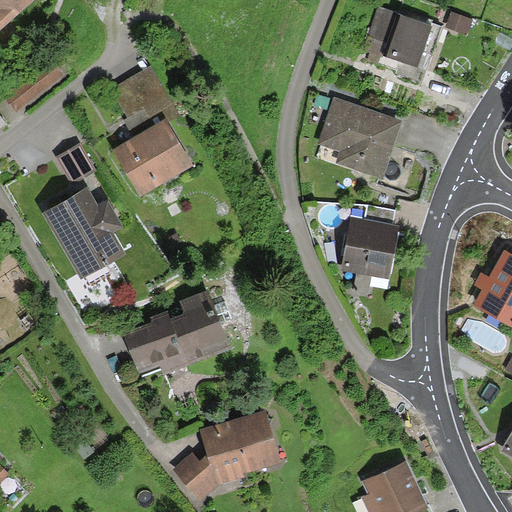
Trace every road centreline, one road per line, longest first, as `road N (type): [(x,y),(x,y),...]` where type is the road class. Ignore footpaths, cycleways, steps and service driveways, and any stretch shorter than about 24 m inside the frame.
road 1 (residential): [(329,0),(294,96),(285,161),(296,233),(374,368),(431,379)]
road 2 (residential): [(0,199),(16,209),(168,457)]
road 3 (residential): [(431,379),(429,279),(461,166)]
road 4 (residential): [(140,24),(0,139)]
road 5 (residential): [(484,511),(459,467),(431,379)]
